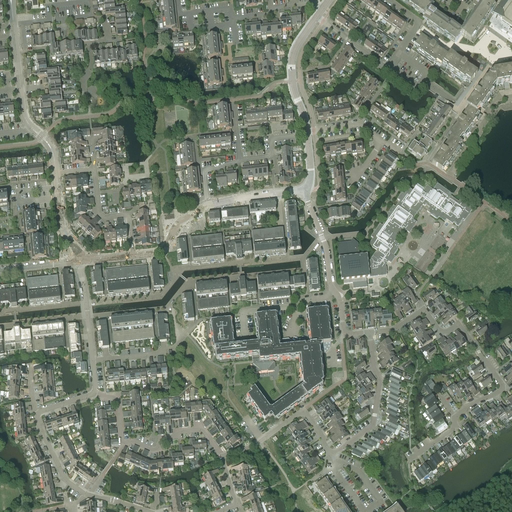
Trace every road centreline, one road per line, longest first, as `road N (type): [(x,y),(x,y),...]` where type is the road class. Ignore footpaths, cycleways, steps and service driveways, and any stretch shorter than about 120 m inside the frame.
road 1 (residential): [(408,461),(501,385),(461,327),(441,331),(423,309),(398,328),(369,332)]
road 2 (residential): [(221,455),(304,411),(333,452)]
road 3 (residential): [(333,452),(373,423),(380,377),(369,332)]
road 4 (tertiary): [(306,132),(292,65),(316,17)]
road 5 (residential): [(121,443),(155,450),(163,438),(195,428),(221,455)]
